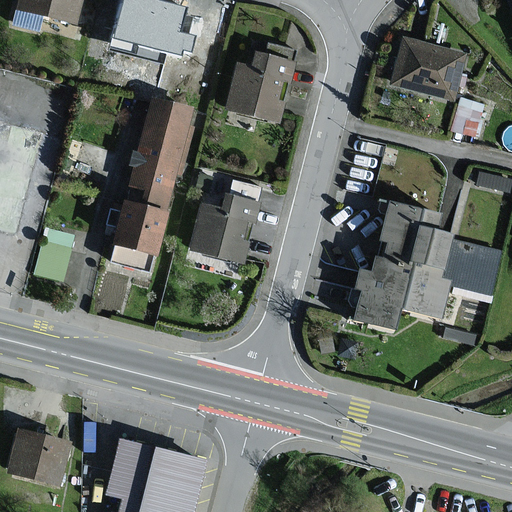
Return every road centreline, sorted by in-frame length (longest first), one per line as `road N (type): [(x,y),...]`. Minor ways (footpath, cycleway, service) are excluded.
road 1 (residential): [(257,399),(343,62),(344,0)]
road 2 (primary): [(257,399),(0,335)]
road 3 (primary): [(511,462),(257,399)]
